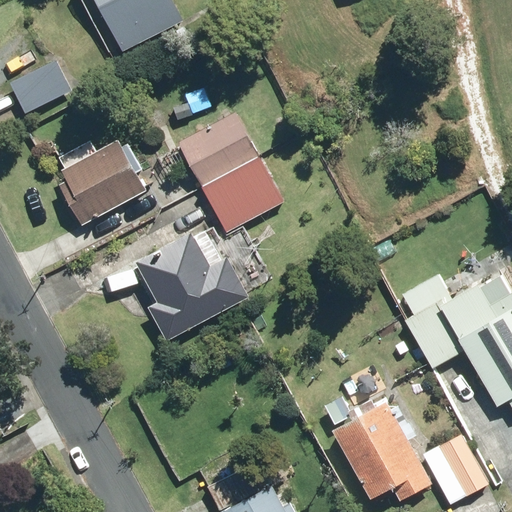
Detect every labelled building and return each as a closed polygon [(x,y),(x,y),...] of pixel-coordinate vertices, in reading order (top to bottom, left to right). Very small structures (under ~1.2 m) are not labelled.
[(175,0),(100,0),(128,55),(188,24),(175,0)] [(58,63),(14,85),(29,116),(74,94),(58,63)] [(192,104),(177,107),(180,121),(195,118),(192,104)] [(209,184),(262,156),(263,155),(241,113),(183,143),(206,186),(209,184)] [(93,143),(62,161),(69,173),(67,174),(73,184),(64,189),(86,229),(150,194),(140,176),(147,173),(132,146),(126,150),(122,143),(100,155),(93,143)] [(262,156),(209,184),(229,223),(231,225),(272,203),(276,211),(288,205),(286,202),(262,156)] [(210,232),(200,238),(197,233),(143,262),(144,264),(164,303),(158,306),(154,308),(172,342),(254,299),(233,258),(226,262),(210,232)] [(415,304),(417,308),(404,315),(435,371),(470,352),(503,411),(511,405),(511,276),(509,271),(503,274),(505,277),(500,279),(499,276),(486,284),(487,286),(448,308),(439,291),(415,304)] [(336,435),(376,504),(397,492),(404,505),(437,487),(412,443),(420,439),(402,408),(396,412),(392,405),(380,412),(375,403),(354,415),(346,399),(327,410),(338,429),(354,419),(357,423),(336,435)] [(466,438),(427,459),(453,508),(492,487),(466,438)] [(250,474),(213,493),(222,511),(226,511),(261,495),(250,474)] [(278,491),(234,511),(296,511),(294,506),(287,510),(278,491)]
